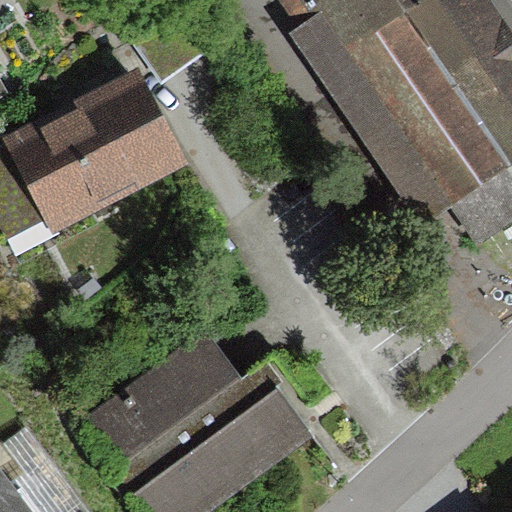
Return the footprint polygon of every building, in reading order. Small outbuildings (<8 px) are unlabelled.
[(511,29),(492,0),(282,0),(301,27),(292,33),(419,221),(434,210),(466,257),(511,225),(511,29)] [(10,146),(0,150),(0,217),(9,235),(46,216),(54,232),(186,163),(137,69),(5,137),(10,146)] [(0,77),(0,95),(8,91),(0,77)] [(207,349),(89,422),(144,511),(230,511),(329,451),(278,371),(236,397),(207,349)] [(0,511),(32,511),(0,468),(0,511)]
